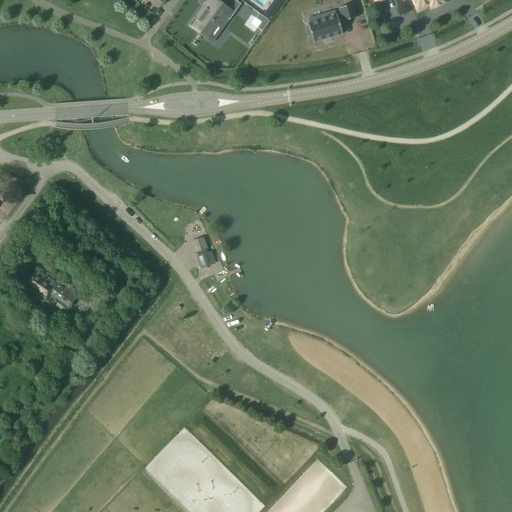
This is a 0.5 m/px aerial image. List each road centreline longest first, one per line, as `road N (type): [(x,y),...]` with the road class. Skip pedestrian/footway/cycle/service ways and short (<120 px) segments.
road 1 (residential): [(46,167),(75,169),(173,261),(248,360),(314,400),(337,430),(370,511)]
road 2 (residential): [(511,23),(397,74),(253,100)]
road 3 (residential): [(128,107),(0,117)]
road 4 (residential): [(253,100),(194,93),(128,107)]
road 5 (residential): [(128,107),(184,114),(253,100)]
